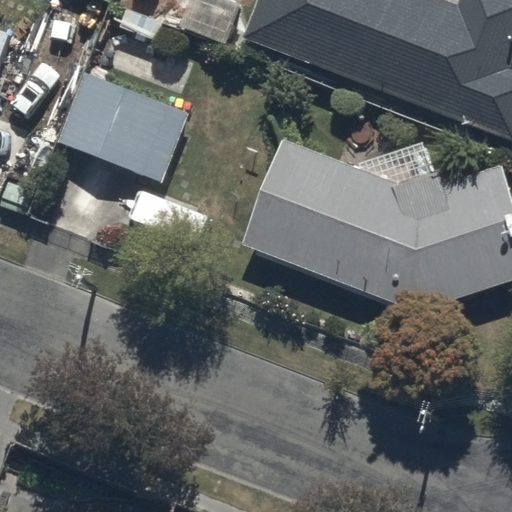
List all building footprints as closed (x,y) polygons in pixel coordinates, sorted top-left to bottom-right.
[(242,0),(185,0),(177,29),(233,47),(248,2),(242,0)] [(458,0),(264,0),(251,35),(511,137),(511,0),(462,0),(462,1),(458,0)] [(0,78),(18,32),(0,25),(0,78)] [(91,74),(65,141),(170,181),(195,114),(91,74)] [(289,138),(246,244),(421,315),(511,283),(511,176),(508,165),(457,183),(451,167),(441,170),(429,137),(356,163),(289,138)] [(197,207),(137,182),(125,210),(185,235),(197,207)]
